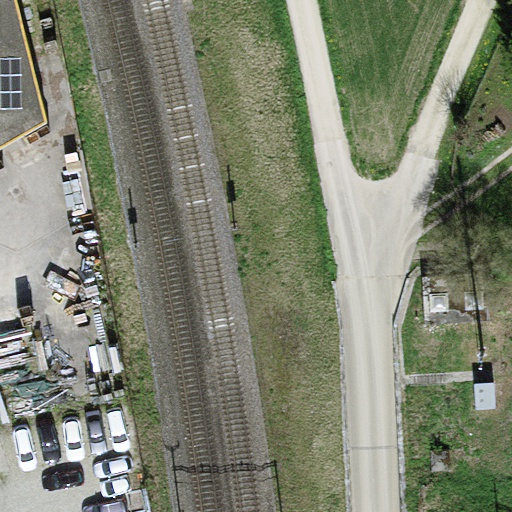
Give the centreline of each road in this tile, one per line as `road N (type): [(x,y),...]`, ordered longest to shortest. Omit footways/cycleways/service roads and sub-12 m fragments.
road 1 (track): [(360,266),(407,208),(485,0)]
road 2 (track): [(360,266),(297,0)]
